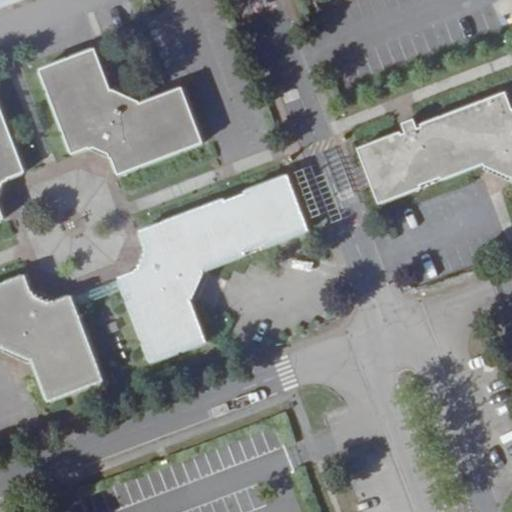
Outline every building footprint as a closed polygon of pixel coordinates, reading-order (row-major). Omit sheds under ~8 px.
[(0,0),(0,9),(23,0),(0,0)] [(116,90),(101,47),(46,68),(77,152),(94,146),(94,148),(101,146),(113,152),(115,157),(118,157),(123,173),(207,142),(186,87),(145,102),(145,100),(119,88),(116,90)] [(0,219),(11,215),(5,201),(7,199),(5,194),(11,180),(15,179),(16,178),(15,176),(32,170),(0,85),(0,219)] [(360,148),(381,203),(422,188),(421,185),(441,178),(442,181),(444,179),(482,164),(511,177),(511,104),(507,92),(422,124),(422,126),(417,128),(414,119),(402,123),(405,132),(401,134),(400,132),(360,148)] [(207,268),(311,230),(290,175),(145,230),(151,246),(149,247),(150,250),(143,265),(139,268),(140,270),(124,276),(125,279),(129,289),(155,359),(210,339),(194,297),(197,297),(208,271),(207,268)] [(110,376),(83,306),(80,296),(78,293),(62,298),(61,297),(56,298),(42,292),(40,286),(38,287),(32,272),(0,283),(0,346),(9,343),(10,344),(36,357),(39,356),(55,397),(110,376)] [(83,306),(129,289),(125,279),(80,296),(83,306)]
